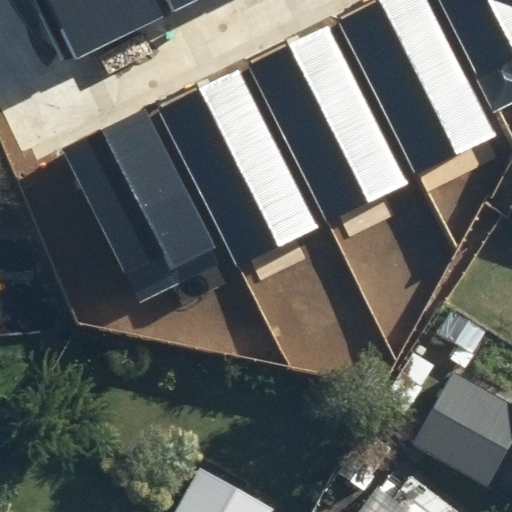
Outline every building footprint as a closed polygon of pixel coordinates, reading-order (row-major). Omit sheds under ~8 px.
[(52,0),(82,58),(196,0),(52,0)] [(436,0),(389,0),(346,21),(423,178),(504,138),(436,0)] [(511,0),(443,0),(502,113),(511,107),(511,0)] [(337,27),(256,66),(332,223),(413,183),(337,27)] [(240,70),(158,109),(234,266),(316,227),(240,70)] [(144,106),(61,152),(141,297),(224,251),(144,106)] [(511,418),(511,412),(418,362),(402,392),(418,401),(392,449),(473,492),(511,418)] [(265,511),(191,470),(166,511),(265,511)] [(375,511),(363,503),(357,511),(375,511)]
